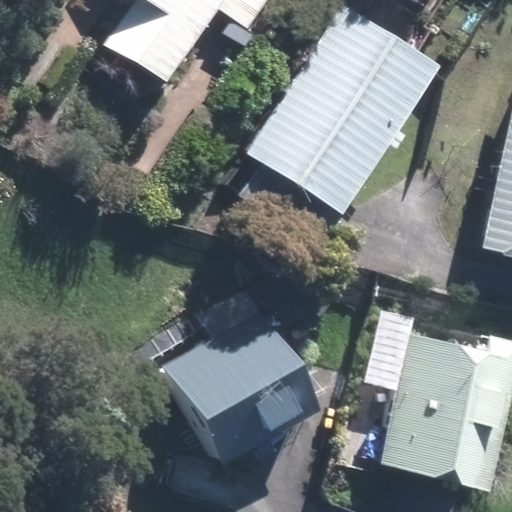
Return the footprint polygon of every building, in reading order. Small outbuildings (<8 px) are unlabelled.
[(111,0),(88,34),(156,81),(207,7),(241,31),(262,0),(111,0)] [(435,59),(345,0),(339,0),(243,148),(336,209),(435,59)] [(511,75),(475,245),(511,253),(511,75)] [(511,343),(511,335),(376,303),(357,381),(389,389),(370,468),(476,493),(511,343)] [(212,455),(165,438),(149,481),(236,511),(242,511),(257,471),(232,462),(321,409),(260,304),(158,363),(212,455)]
